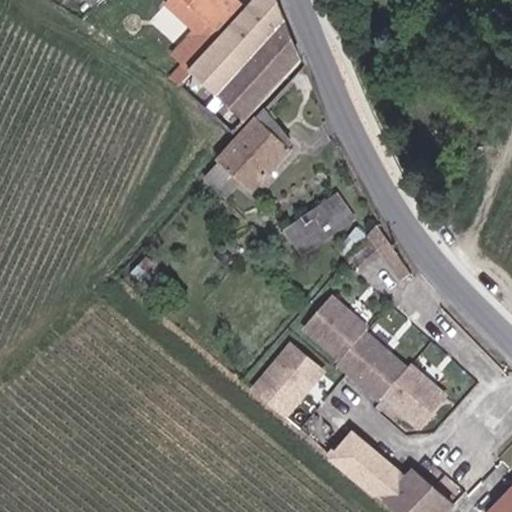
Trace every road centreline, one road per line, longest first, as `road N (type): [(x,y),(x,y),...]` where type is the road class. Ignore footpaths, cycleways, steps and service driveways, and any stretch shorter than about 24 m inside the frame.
road 1 (tertiary): [(297,0),(396,212),(511,346)]
road 2 (unknown): [(496,398),(404,307),(404,285),(432,254)]
road 3 (unknown): [(496,398),(444,446),(403,448),(362,423)]
